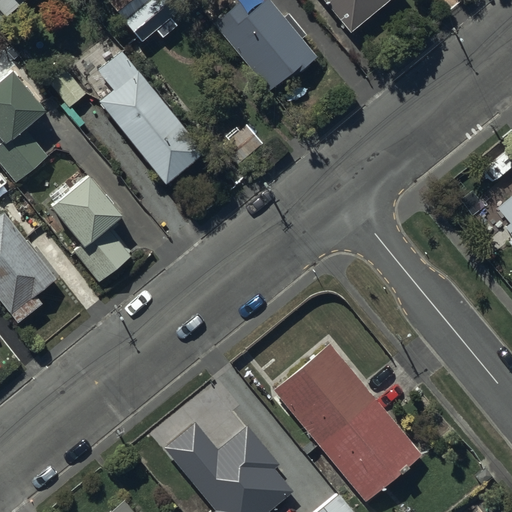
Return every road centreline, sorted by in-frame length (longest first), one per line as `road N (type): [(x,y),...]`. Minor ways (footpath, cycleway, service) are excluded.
road 1 (residential): [(338,191),(0,468)]
road 2 (residential): [(338,191),(511,401)]
road 3 (residential): [(511,47),(338,191)]
